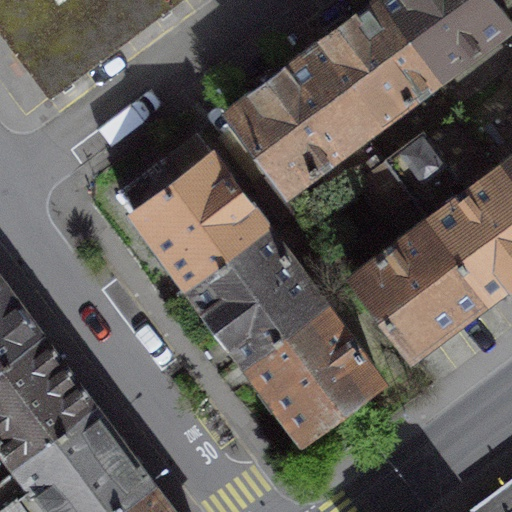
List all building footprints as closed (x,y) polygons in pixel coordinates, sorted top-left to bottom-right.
[(0,0),(0,33),(50,97),(177,0),(0,0)] [(436,77),(377,0),(375,0),(304,53),(362,132),(436,77)] [(511,22),(495,0),(377,0),(436,77),(511,22)] [(362,132),(304,53),(229,110),(288,188),(362,132)] [(511,277),(511,179),(500,164),(467,190),(423,131),(385,159),(410,193),(429,218),(487,296),(511,277)] [(268,228),(197,133),(119,191),(189,286),(268,228)] [(511,155),(500,164),(511,179),(511,155)] [(410,193),(385,159),(359,178),(383,212),(410,193)] [(412,353),(487,296),(429,218),(353,275),(412,353)] [(323,301),(268,228),(189,286),(244,360),(323,301)] [(0,364),(40,334),(0,282),(0,364)] [(379,377),(323,301),(244,360),(300,436),(379,377)] [(0,478),(93,407),(40,334),(0,364),(0,478)] [(104,511),(148,478),(93,407),(0,478),(0,511),(104,511)] [(511,511),(511,476),(471,508),(473,511),(511,511)] [(172,511),(148,478),(104,511),(172,511)]
